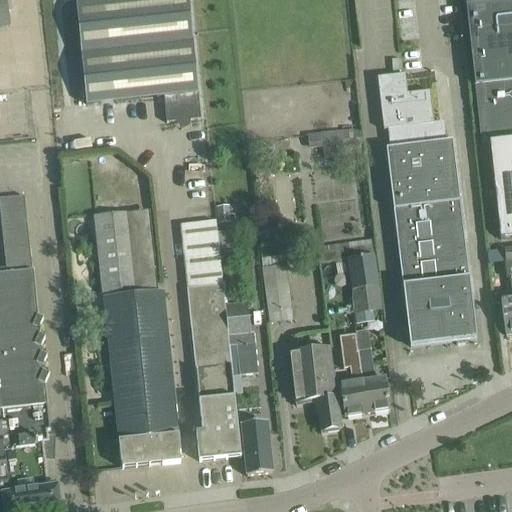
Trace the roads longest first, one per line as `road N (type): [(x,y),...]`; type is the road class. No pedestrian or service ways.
road 1 (unknown): [(189,511),(149,119)]
road 2 (residential): [(366,470),(511,401)]
road 3 (residential): [(243,511),(299,501),(366,470)]
